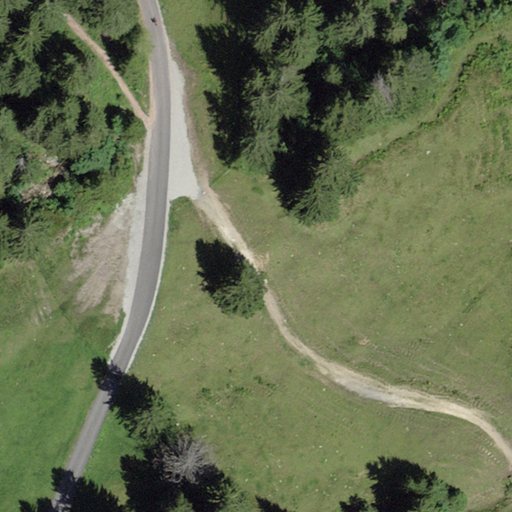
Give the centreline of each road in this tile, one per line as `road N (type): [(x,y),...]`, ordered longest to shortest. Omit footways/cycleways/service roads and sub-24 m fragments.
road 1 (track): [(163,182),(188,186),(302,358),(345,384),(461,409),(511,454)]
road 2 (track): [(55,511),(139,314),(163,182)]
road 3 (track): [(144,0),(164,85),(163,182)]
